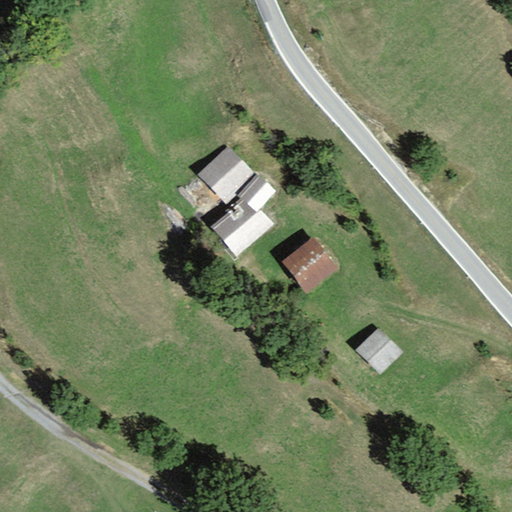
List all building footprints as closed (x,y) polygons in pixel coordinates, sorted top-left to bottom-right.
[(249,179),(228,158),(205,182),(226,202),(249,179)] [(274,197),(258,183),(241,201),(257,215),(274,197)] [(264,234),(237,207),(211,232),(238,260),(264,234)] [(334,276),(312,250),(287,271),(309,297),(334,276)] [(401,358),(378,336),(359,357),(382,378),(401,358)]
